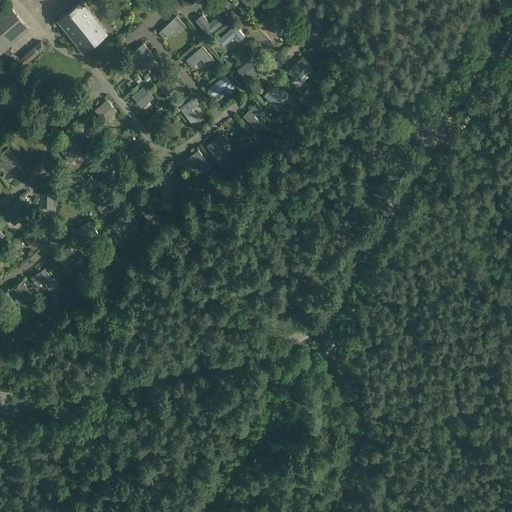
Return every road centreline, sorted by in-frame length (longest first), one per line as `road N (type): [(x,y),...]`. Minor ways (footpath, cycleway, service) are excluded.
road 1 (unclassified): [(22,409),(264,349),(312,328),(397,203),(510,0)]
road 2 (track): [(434,137),(287,0)]
road 3 (track): [(357,499),(329,350)]
